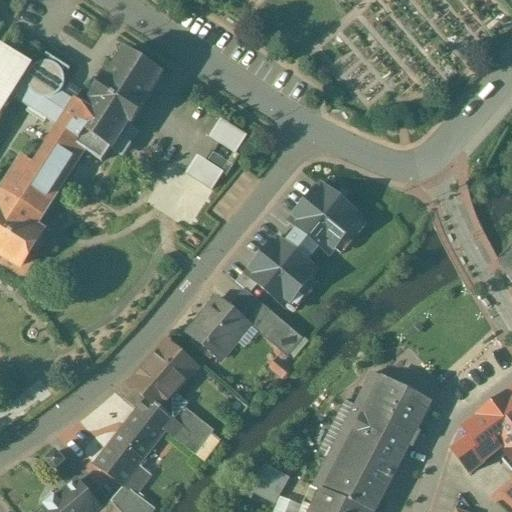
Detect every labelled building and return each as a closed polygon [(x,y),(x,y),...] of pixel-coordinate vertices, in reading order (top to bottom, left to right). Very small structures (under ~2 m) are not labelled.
[(0,115),(7,104),(4,102),(8,96),(27,109),(25,113),(43,124),(45,120),(58,128),(74,102),(73,101),(76,96),(66,89),(63,95),(59,92),(60,90),(62,88),(62,85),(63,83),(63,81),(62,77),(61,75),(60,71),(57,68),(53,65),(50,64),(46,63),(43,63),(41,63),(38,64),(34,66),(32,68),(28,72),(24,70),(27,65),(0,48),(0,115)] [(89,100),(84,108),(74,102),(58,128),(33,168),(21,160),(0,191),(0,192),(1,193),(0,194),(0,257),(1,257),(19,268),(20,267),(16,264),(36,233),(40,235),(41,234),(32,228),(38,218),(41,219),(42,218),(41,217),(83,152),(100,164),(109,150),(110,151),(127,123),(129,124),(142,104),(141,103),(160,75),(123,51),(105,79),(103,77),(89,99),(89,100)] [(229,127),(194,181),(210,191),(221,174),(225,177),(238,157),(234,154),(244,137),(229,127)] [(277,239),(245,277),(285,309),(316,271),(305,263),(318,247),(329,256),(360,218),(321,186),(290,224),(297,230),(285,246),(277,239)] [(511,259),(500,271),(511,286),(511,259)] [(268,312),(243,291),(233,302),(253,319),(252,320),(258,325),(268,312)] [(228,309),(218,301),(201,322),(199,321),(186,336),(217,362),(235,342),(232,340),(245,325),(247,326),(252,320),(253,319),(233,302),(228,309)] [(268,312),(258,325),(252,320),(247,326),(268,344),(283,325),(268,312)] [(300,339),(283,325),(268,344),(284,358),(300,339)] [(165,343),(128,385),(132,389),(145,400),(158,411),(159,410),(160,410),(195,369),(165,343)] [(387,382),(366,422),(359,418),(353,431),(360,435),(329,495),(365,511),(371,511),(406,445),(411,447),(417,434),(413,432),(428,403),(387,382)] [(132,389),(122,400),(136,411),(136,412),(145,401),(145,400),(132,389)] [(511,391),(467,426),(463,430),(470,439),(452,452),(467,473),(511,437),(511,391)] [(160,410),(159,410),(158,411),(145,400),(145,401),(136,412),(163,434),(164,433),(180,445),(187,435),(176,425),(160,410)] [(136,411),(93,467),(121,489),(122,488),(121,488),(138,467),(164,434),(163,434),(136,412),(136,411)] [(351,414),(312,489),(320,493),(321,491),(329,495),(360,435),(353,431),(359,418),(351,414)] [(210,435),(185,415),(176,425),(187,435),(180,445),(194,457),(210,435)] [(511,439),(499,449),(500,451),(500,450),(511,464),(511,439)] [(63,463),(54,453),(44,462),(53,472),(63,463)] [(138,467),(121,488),(122,488),(125,491),(125,490),(134,497),(134,496),(135,497),(150,476),(138,467)] [(267,467),(242,497),(250,501),(253,495),(267,503),(283,476),(267,467)] [(88,497),(75,482),(63,492),(79,511),(93,511),(94,511),(97,509),(88,497)] [(118,511),(113,505),(99,488),(88,497),(97,509),(94,511),(118,511)] [(134,497),(125,490),(125,491),(113,505),(118,511),(152,511),(153,511),(135,497),(134,496),(134,497)] [(365,511),(329,495),(321,491),(320,493),(311,511),(365,511)] [(79,511),(63,492),(55,499),(53,496),(42,506),(44,509),(39,511),(79,511)]
